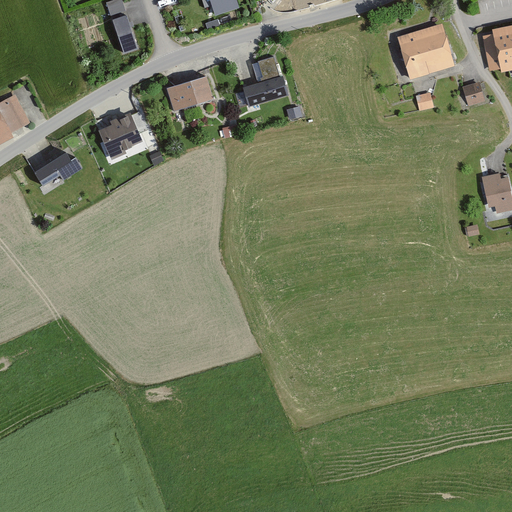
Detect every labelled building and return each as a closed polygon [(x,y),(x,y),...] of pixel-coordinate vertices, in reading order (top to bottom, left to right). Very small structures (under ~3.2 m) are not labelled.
[(121,0),(108,0),(106,0),(110,13),(124,10),(121,0)] [(236,0),(209,0),(214,16),(239,8),(236,0)] [(128,12),(110,18),(120,51),(139,45),(128,12)] [(511,21),(493,25),(494,31),(482,33),(488,69),(502,66),(503,70),(511,68),(511,21)] [(445,22),(398,35),(410,77),(457,64),(445,22)] [(276,56),(255,62),(261,79),(281,72),(276,56)] [(208,74),(167,85),(174,108),(214,97),(208,74)] [(285,74),(243,85),(248,105),(290,94),(285,74)] [(481,80),(462,85),(467,105),(486,101),(481,80)] [(433,106),(429,90),(411,94),(414,110),(433,106)] [(16,94),(0,101),(0,107),(11,131),(29,123),(16,94)] [(0,143),(15,136),(11,131),(0,107),(0,143)] [(134,115),(100,129),(110,154),(144,140),(134,115)] [(70,144),(31,168),(41,184),(60,172),(64,179),(84,167),(70,144)] [(511,181),(510,171),(483,175),(489,213),(511,209),(511,181)] [(478,222),(465,224),(467,235),(480,233),(478,222)]
